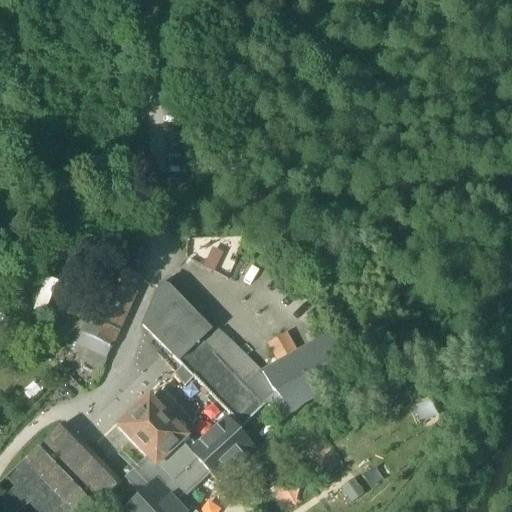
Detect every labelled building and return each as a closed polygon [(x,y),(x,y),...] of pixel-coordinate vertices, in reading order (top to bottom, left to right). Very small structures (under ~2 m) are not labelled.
[(214,272),(223,252),(212,247),(203,267),(214,272)] [(90,318),(119,332),(143,280),(113,266),(90,318)] [(142,328),(178,364),(201,342),(207,336),(210,332),(169,289),(161,286),(142,328)] [(91,354),(105,361),(119,332),(90,318),(81,336),(91,354)] [(263,408),(267,404),(276,395),(262,375),(263,375),(231,343),(218,331),(213,336),(210,339),(204,345),(263,408)] [(274,361),(295,349),(287,333),(266,344),(274,361)] [(201,342),(204,345),(210,339),(207,336),(201,342)] [(329,338),(263,375),(262,375),(276,395),(293,415),(302,406),(353,377),(329,338)] [(242,429),(263,408),(204,345),(201,342),(178,364),(182,368),(175,375),(186,386),(193,380),(193,379),(242,429)] [(293,415),(276,395),(267,404),(283,424),(293,415)] [(118,430),(147,460),(156,470),(159,467),(182,446),(188,440),(149,400),(118,430)] [(210,476),(216,484),(255,449),(227,418),(195,447),(189,453),(210,476)] [(0,497),(4,511),(93,511),(121,486),(64,426),(0,486),(0,497)] [(189,453),(182,446),(159,467),(172,481),(164,489),(179,505),(210,476),(189,453)] [(126,480),(140,496),(156,481),(164,489),(172,481),(159,467),(156,470),(147,460),(133,473),(128,468),(123,473),(128,478),(126,480)] [(185,511),(179,505),(164,489),(156,481),(140,496),(123,511),(185,511)]
